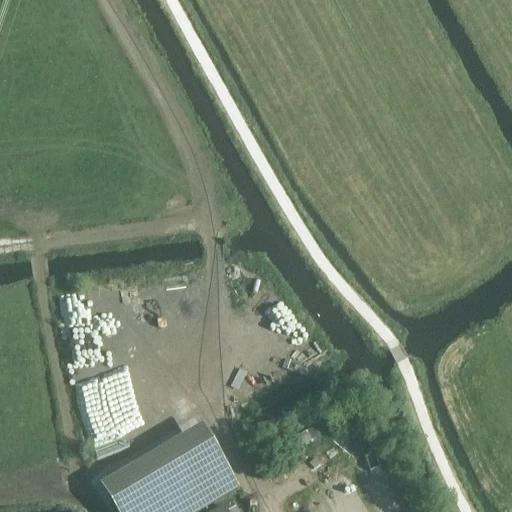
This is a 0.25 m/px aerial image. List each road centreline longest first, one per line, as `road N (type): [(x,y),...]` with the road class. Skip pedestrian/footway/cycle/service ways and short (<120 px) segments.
road 1 (track): [(106,0),(193,158),(227,318),(213,420),(269,511)]
road 2 (track): [(34,243),(67,442),(98,511)]
road 3 (track): [(207,219),(0,247)]
